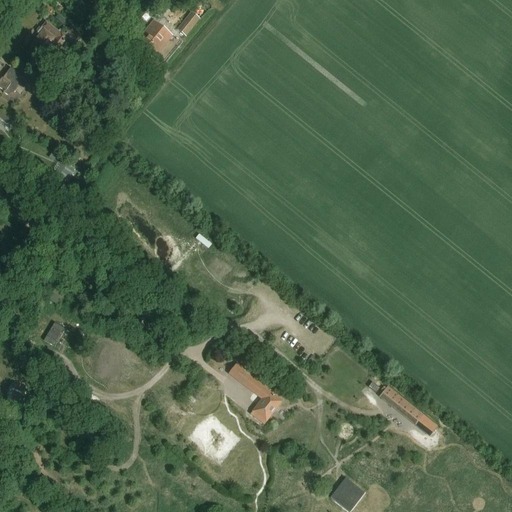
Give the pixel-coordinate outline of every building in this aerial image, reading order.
[(152,23),(138,40),(140,42),(138,45),(152,56),(154,54),(156,56),(171,38),(152,23)] [(75,44),(81,39),(71,28),(65,33),(67,34),(64,36),(59,32),(57,33),(45,24),(37,34),(39,35),(32,45),(43,53),(50,44),(58,50),(67,38),(69,37),(75,44)] [(39,94),(44,88),(25,74),(21,78),(10,70),(2,79),(1,78),(0,80),(0,90),(9,97),(17,86),(24,91),(29,84),(32,86),(30,88),(39,94)] [(12,120),(1,112),(0,113),(0,118),(9,125),(12,120)] [(59,161),(54,170),(70,180),(76,172),(59,161)] [(54,323),(43,341),(54,348),(65,330),(54,323)] [(284,400),(237,364),(229,374),(262,400),(250,415),(264,425),(284,400)] [(388,387),(379,398),(429,439),(438,428),(388,387)] [(330,498),(347,511),(350,511),(365,494),(345,479),(330,498)]
